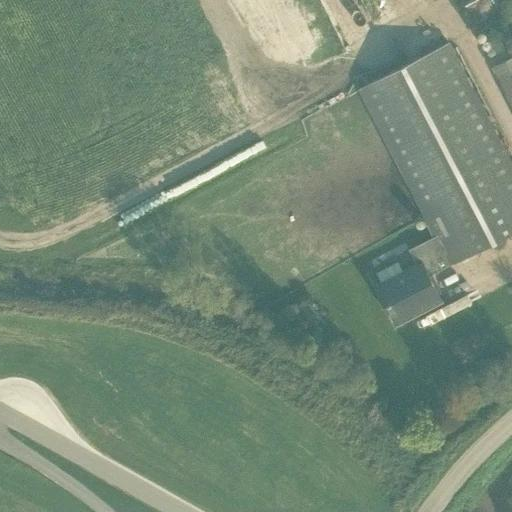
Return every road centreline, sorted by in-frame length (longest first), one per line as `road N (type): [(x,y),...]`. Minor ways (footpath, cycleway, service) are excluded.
road 1 (unclassified): [(181,511),(0,411)]
road 2 (unclassified): [(106,511),(0,438)]
road 3 (unclassified): [(428,511),(511,419)]
